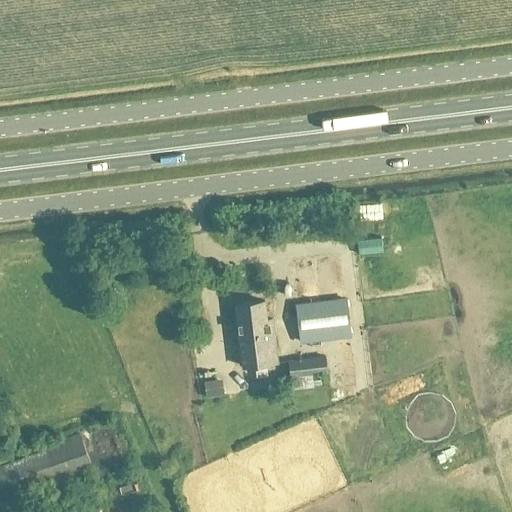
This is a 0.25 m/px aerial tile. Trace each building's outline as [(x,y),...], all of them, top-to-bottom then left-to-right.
[(345,299),(298,305),(302,342),(349,337),(345,299)] [(264,301),(236,305),(243,366),(277,362),(272,322),(267,323),(264,301)] [(289,361),(291,374),(282,375),(283,384),(292,383),(293,391),(312,388),(311,374),(326,373),(324,357),(289,361)] [(189,430),(192,411),(180,409),(177,428),(189,430)] [(12,462),(0,466),(0,506),(2,511),(30,511),(30,510),(29,510),(23,493),(40,488),(43,498),(59,493),(57,484),(93,470),(79,433),(44,447),(45,449),(12,461),(12,462)] [(0,464),(12,460),(11,459),(12,458),(7,442),(0,444),(0,464)] [(209,481),(207,494),(220,496),(222,483),(209,481)]
